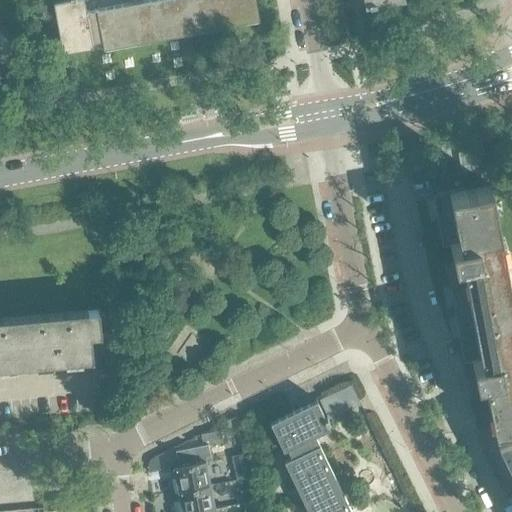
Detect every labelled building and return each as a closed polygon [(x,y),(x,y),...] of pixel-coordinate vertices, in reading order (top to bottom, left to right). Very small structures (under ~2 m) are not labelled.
[(0,0),(0,77),(14,35),(0,30),(0,0)] [(139,0),(86,10),(83,0),(52,0),(62,50),(92,44),(92,40),(102,38),(103,47),(258,18),(254,0),(139,0)] [(433,194),(470,187),(467,170),(430,177),(433,194)] [(470,187),(433,194),(442,245),(449,243),(452,259),(446,261),(464,361),(472,359),(474,376),(467,377),(477,429),(485,427),(485,428),(500,425),(505,436),(497,441),(498,444),(499,444),(502,449),(501,450),(503,454),(504,454),(507,459),(506,459),(508,463),(509,463),(511,468),(510,468),(511,471),(511,300),(490,183),(470,187)] [(0,363),(93,355),(90,333),(101,332),(99,307),(0,315),(0,363)] [(351,407),(342,389),(321,399),(329,418),(351,407)] [(352,511),(315,433),(329,426),(327,422),(329,421),(326,416),(324,417),(315,399),(269,421),(282,449),(286,447),(291,456),(283,460),(308,511),(352,511)] [(248,477),(243,452),(232,455),(237,479),(248,477)] [(178,491),(210,484),(205,460),(173,467),(178,491)] [(182,511),(191,511),(215,507),(210,484),(178,491),(182,511)] [(243,502),(252,500),(250,487),(240,489),(243,502)] [(258,490),(261,503),(268,502),(266,488),(258,490)] [(254,511),(252,500),(243,502),(244,511),(254,511)]
